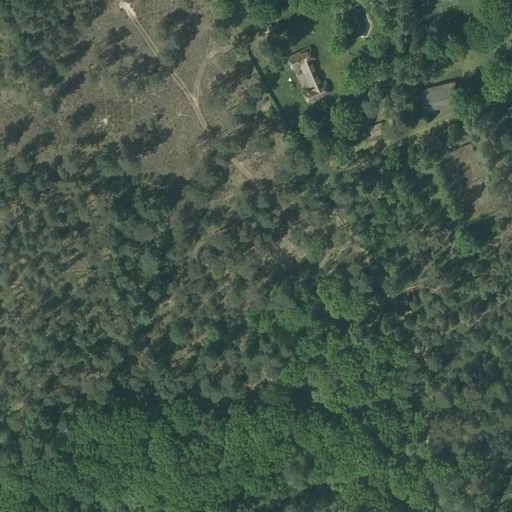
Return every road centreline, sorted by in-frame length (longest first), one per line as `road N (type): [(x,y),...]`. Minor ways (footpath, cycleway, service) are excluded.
road 1 (track): [(434,511),(415,330),(323,181),(304,176),(271,196),(258,189),(210,135),(120,0)]
road 2 (track): [(0,345),(38,335),(106,337),(125,348),(178,435),(185,511)]
